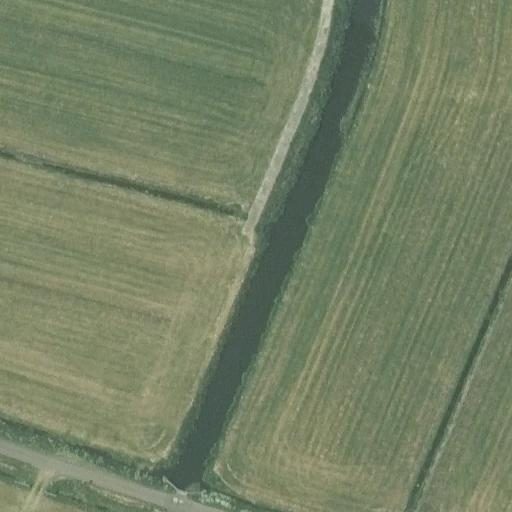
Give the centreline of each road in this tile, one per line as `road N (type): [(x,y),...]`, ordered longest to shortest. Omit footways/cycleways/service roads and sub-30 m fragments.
road 1 (track): [(329,0),(306,88),(247,234)]
road 2 (unclassified): [(203,511),(0,444)]
